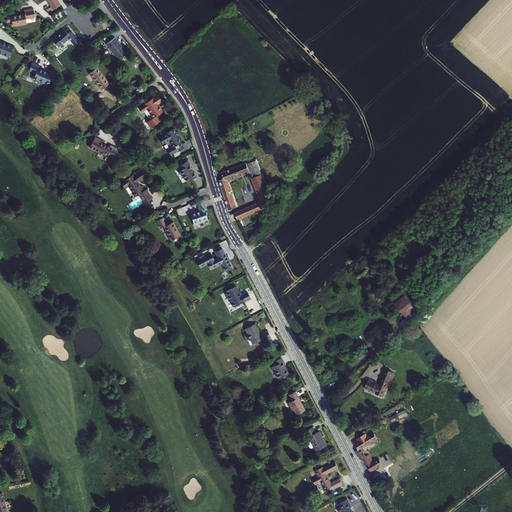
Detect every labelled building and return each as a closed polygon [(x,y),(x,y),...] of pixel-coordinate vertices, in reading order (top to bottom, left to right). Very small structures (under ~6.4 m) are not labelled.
[(61,5),(57,0),(48,0),(53,9),(61,5)] [(25,14),(7,17),(8,21),(12,21),(13,25),(27,23),(26,18),(35,17),(34,8),(24,10),(25,14)] [(98,17),(93,21),(97,26),(102,22),(98,17)] [(64,30),(52,39),(58,47),(68,39),(75,48),(81,44),(70,31),(67,33),(64,30)] [(114,38),(106,44),(119,60),(127,54),(114,38)] [(0,40),(0,53),(9,57),(14,47),(0,40)] [(40,65),(33,62),(29,70),(34,72),(34,73),(35,74),(34,78),(48,85),(53,74),(47,72),(46,72),(43,71),(44,70),(39,68),(40,65)] [(101,89),(109,83),(96,67),(89,73),(98,85),(101,89)] [(157,94),(138,107),(141,111),(146,108),(153,118),(147,122),(151,127),(161,119),(158,114),(163,111),(158,104),(162,101),(157,94)] [(180,142),(175,133),(176,133),(173,128),(166,133),(166,134),(159,137),(163,144),(170,140),(173,147),(175,146),(178,151),(184,148),(181,142),(180,142)] [(150,129),(140,136),(142,139),(152,132),(150,129)] [(101,140),(95,137),(89,147),(105,156),(107,154),(114,158),(119,149),(110,145),(109,147),(100,142),(101,140)] [(280,150),(264,162),(276,178),(292,165),(280,150)] [(178,167),(181,171),(179,172),(181,176),(182,175),(187,183),(196,177),(189,166),(190,165),(188,161),(178,167)] [(250,173),(252,178),(263,174),(258,161),(247,165),(250,173)] [(220,181),(229,210),(236,207),(229,183),(227,183),(226,181),(250,173),(247,165),(247,164),(222,172),(224,178),(220,180),(220,181)] [(140,180),(140,181),(145,177),(142,171),(134,177),(133,176),(132,174),(128,178),(127,177),(120,182),(124,189),(127,187),(128,186),(133,193),(135,191),(138,196),(140,194),(141,196),(140,197),(145,204),(152,198),(146,189),(144,191),(141,186),(140,187),(137,182),(140,180)] [(238,220),(264,209),(264,210),(275,206),(263,174),(252,178),(261,201),(235,213),(238,220)] [(128,186),(127,187),(135,197),(138,196),(135,191),(133,193),(128,186)] [(199,215),(189,218),(193,229),(206,224),(204,215),(206,215),(203,204),(196,206),(199,215)] [(186,206),(177,209),(179,214),(188,211),(186,206)] [(160,233),(163,231),(170,245),(179,240),(172,226),(166,230),(162,222),(156,225),(160,233)] [(232,273),(222,253),(215,257),(218,262),(214,264),(211,259),(196,266),(200,273),(208,268),(211,274),(222,268),(226,276),(232,273)] [(241,300),(236,291),(226,296),(234,312),(244,306),(245,307),(251,304),(247,297),(241,300)] [(404,295),(394,303),(407,318),(416,309),(404,295)] [(259,337),(260,337),(256,329),(246,334),(248,339),(245,341),(248,346),(250,345),(250,346),(252,345),(253,344),(254,350),(262,345),(263,347),(271,342),(268,336),(261,340),(260,340),(259,337)] [(289,379),(285,371),(286,371),(282,363),(274,367),(276,371),(272,372),(274,377),(275,376),(280,384),(289,379)] [(374,381),(369,379),(365,388),(376,392),(376,394),(383,397),(386,388),(388,388),(394,374),(386,370),(385,371),(380,386),(373,383),(374,381)] [(295,421),(306,416),(302,409),(301,409),(299,404),(300,404),(296,396),(289,400),(292,406),(289,408),(295,421)] [(393,422),(408,415),(405,410),(391,417),(393,422)] [(318,457),(328,452),(320,437),(317,439),(313,432),(306,436),(309,443),(310,442),(318,457)] [(366,433),(359,437),(361,440),(359,441),(355,443),(359,449),(356,451),(361,459),(363,458),(371,471),(383,464),(379,458),(373,462),(368,454),(365,456),(361,449),(377,439),(374,433),(368,437),(366,433)] [(324,472),(315,476),(318,482),(313,485),(316,490),(322,487),(326,495),(332,492),(333,495),(343,490),(340,483),(333,487),(330,489),(326,481),(328,480),(327,479),(335,475),(335,474),(338,472),(335,467),(324,473),(324,472)] [(339,511),(352,511),(350,508),(351,507),(347,499),(337,504),(339,508),(337,509),(339,511)]
